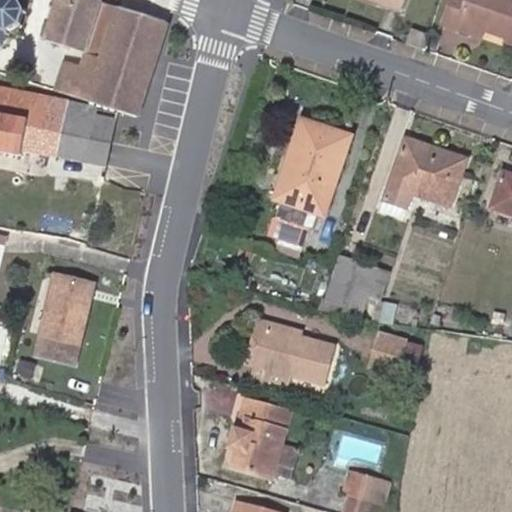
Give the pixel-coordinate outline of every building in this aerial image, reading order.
[(0,0),(0,46),(2,46),(7,32),(20,24),(26,9),(20,0),(0,0)] [(120,9),(94,0),(58,0),(45,39),(86,52),(82,65),(65,60),(55,89),(90,101),(120,9)] [(403,0),(367,0),(400,11),(403,0)] [(511,42),(511,0),(510,0),(449,0),(440,27),(455,32),(459,22),(482,31),(511,42)] [(137,116),(166,24),(120,9),(90,101),(137,116)] [(478,40),(482,31),(459,22),(455,32),(478,40)] [(405,42),(421,47),(427,32),(410,27),(405,42)] [(48,154),(57,155),(67,101),(0,86),(0,150),(21,154),(22,151),(47,156),(48,154)] [(57,155),(108,164),(118,112),(67,101),(57,155)] [(302,121),(300,128),(328,138),(331,130),(302,121)] [(328,138),(300,128),(276,200),(282,202),(271,233),(305,245),(310,230),(314,232),(320,214),(325,216),(351,137),(331,130),(328,138)] [(390,186),(413,194),(450,206),(465,160),(406,139),(390,186)] [(511,214),(511,175),(504,173),(492,208),(511,214)] [(408,207),(413,194),(390,186),(385,200),(408,207)] [(87,245),(95,215),(87,213),(82,233),(68,229),(65,241),(87,245)] [(13,239),(0,235),(0,246),(10,249),(13,239)] [(252,271),(257,258),(242,253),(237,266),(252,271)] [(342,257),(328,300),(346,307),(343,316),(362,320),(378,271),(379,269),(342,257)] [(362,320),(375,322),(390,274),(378,271),(362,320)] [(252,277),(239,273),(235,284),(249,288),(252,277)] [(55,278),(35,356),(71,365),(83,317),(78,316),(86,285),(55,278)] [(91,287),(86,285),(78,316),(83,317),(91,287)] [(328,300),(321,299),(317,310),(343,316),(346,307),(328,300)] [(244,372),(255,375),(268,329),(302,340),(304,334),(260,321),(244,372)] [(268,329),(255,375),(252,384),(287,393),(292,379),(324,388),(336,350),(302,340),(268,329)] [(408,340),(380,333),(371,370),(399,377),(400,375),(404,356),(408,340)] [(421,360),(404,356),(400,375),(416,379),(421,360)] [(20,377),(36,383),(39,370),(24,364),(20,377)] [(269,479),(277,446),(285,417),(240,404),(235,425),(243,427),(241,436),(246,439),(248,444),(246,449),(241,452),(238,451),(234,469),(269,479)] [(246,439),(241,436),(236,437),(232,441),(232,447),(236,451),(238,451),(241,452),(246,449),(248,444),(246,439)] [(297,452),(277,446),(269,479),(288,485),(297,452)] [(347,494),(342,511),(389,511),(391,507),(385,505),(391,480),(348,470),(342,493),(347,494)] [(272,511),(237,502),(234,511),(272,511)]
